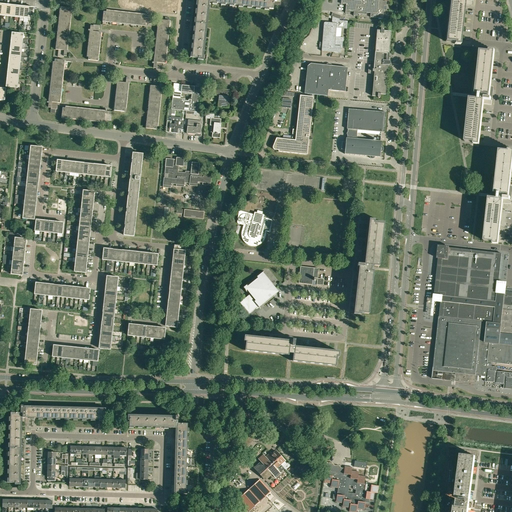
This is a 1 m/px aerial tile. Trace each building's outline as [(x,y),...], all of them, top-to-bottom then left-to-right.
[(198,0),(192,58),(199,59),(199,60),(203,60),(210,3),(274,10),(274,6),(284,7),(284,6),(280,6),(280,0),(198,0)] [(343,0),(347,0),(347,4),(346,4),(345,13),(350,13),(350,9),(354,10),(353,16),(358,16),(358,12),(362,12),(362,14),(366,15),(367,11),(371,11),(370,17),(378,18),(378,19),(383,20),(384,9),(382,9),(382,5),(386,6),(386,1),(381,1),(380,0),(343,0)] [(450,0),(446,42),(459,43),(463,4),(472,5),(473,1),(472,0),(471,0),(450,0)] [(58,57),(64,57),(64,56),(66,56),(67,52),(69,52),(69,51),(67,51),(71,11),(71,8),(60,7),(56,50),(58,50),(58,57)] [(146,13),(146,15),(106,11),(106,12),(103,12),(102,22),(145,26),(145,24),(152,25),(153,19),(152,18),(152,16),(148,15),(148,14),(146,13)] [(348,21),(340,20),(340,19),(332,16),(332,23),(325,22),(324,24),(321,51),(335,52),(335,46),(341,46),(342,46),(343,37),(336,37),(336,28),(347,29),(348,21)] [(170,21),(169,21),(170,18),(166,17),(165,20),(159,20),(159,23),(158,23),(154,63),(152,62),(152,64),(154,64),(153,68),(156,68),(156,69),(162,70),(163,63),(165,64),(170,21)] [(87,60),(98,61),(101,33),(99,32),(99,25),(93,25),(93,26),(90,26),(90,30),(88,30),(88,31),(90,31),(87,60)] [(390,50),(390,49),(389,49),(391,32),(384,31),(384,29),(384,28),(383,28),(383,27),(382,28),(381,28),(381,29),(377,29),(377,37),(376,50),(375,53),(384,53),(384,52),(387,52),(389,52),(390,52),(390,51),(390,50)] [(476,94),(475,95),(475,98),(470,98),(465,141),(478,142),(482,104),(491,105),(492,100),(491,100),(491,97),(490,97),(490,95),(490,94),(491,94),(492,93),(492,92),(492,91),(492,90),(492,89),(491,89),(491,88),(491,86),(489,86),(493,51),(480,50),(478,77),(473,76),(471,93),(476,94)] [(386,60),(387,52),(384,52),(384,53),(375,53),(375,57),(374,57),(373,65),(369,65),(368,74),(374,74),(372,96),(377,96),(377,97),(378,97),(378,98),(379,98),(380,98),(380,97),(381,94),(385,95),(388,65),(389,65),(390,64),(390,63),(390,62),(390,61),(389,61),(386,60)] [(65,60),(55,59),(54,59),(49,102),(48,102),(47,102),(47,103),(49,103),(48,107),(51,108),(51,109),(50,113),(55,114),(55,109),(57,110),(57,107),(58,103),(60,103),(61,96),(62,89),(62,82),(63,75),(64,68),(65,60)] [(345,92),(348,68),(333,66),(332,65),(331,64),(330,64),(329,64),(328,64),(327,64),(326,64),(325,65),(311,64),(307,66),(304,94),(328,96),(328,90),(345,92)] [(120,82),(117,82),(114,111),(126,112),(129,83),(130,84),(131,82),(129,82),(129,78),(127,77),(127,76),(121,76),(120,82)] [(151,86),(147,121),(146,128),(158,130),(162,87),(164,87),(164,86),(162,86),(163,82),(160,81),(160,80),(154,79),(153,86),(151,86)] [(174,84),(171,110),(186,111),(188,111),(189,104),(191,104),(191,100),(189,100),(189,101),(185,101),(185,99),(181,99),(181,93),(182,92),(181,92),(182,87),(180,87),(180,85),(174,84)] [(181,93),(192,94),(197,95),(198,93),(194,92),(194,87),(186,86),(182,86),(182,87),(181,92),(182,92),(181,93)] [(192,94),(191,100),(191,104),(189,104),(188,111),(198,112),(200,93),(201,87),(194,86),(194,87),(194,92),(198,93),(197,95),(192,94)] [(220,100),(219,107),(228,108),(230,90),(213,88),(212,95),(219,96),(219,100),(220,100)] [(276,138),(273,147),(273,148),(273,149),(274,149),(274,150),(275,150),(278,150),(278,152),(307,155),(307,153),(313,97),(301,96),(300,95),(296,130),(293,129),(292,140),(276,138)] [(63,108),(61,118),(104,123),(105,120),(111,121),(112,115),(111,115),(111,112),(107,111),(107,110),(106,110),(105,111),(63,106),(63,108)] [(345,154),(370,156),(370,157),(370,158),(371,158),(372,159),(373,159),(374,158),(375,158),(375,157),(375,156),(380,157),(380,152),(381,152),(381,151),(382,151),(383,151),(383,150),(383,149),(383,148),(383,147),(382,147),(382,146),(381,146),(381,141),(376,141),(377,140),(376,139),(376,138),(375,138),(374,138),(373,138),(372,138),(371,139),(371,140),(357,139),(357,130),(384,132),(386,112),(348,109),(347,129),(348,129),(347,138),(346,138),(346,142),(342,142),(341,149),(345,150),(345,154)] [(210,118),(210,119),(210,126),(213,126),(212,138),(220,138),(221,123),(220,123),(221,119),(213,118),(214,114),(206,113),(206,117),(210,118)] [(181,134),(181,130),(181,127),(184,128),(184,130),(185,122),(182,121),(182,122),(175,121),(174,124),(170,124),(171,121),(167,120),(166,132),(181,134)] [(202,121),(198,121),(188,120),(187,134),(196,135),(196,136),(200,137),(202,121)] [(496,198),(494,197),(489,197),(484,240),(497,242),(501,203),(510,204),(511,199),(510,199),(510,197),(509,197),(509,194),(510,194),(510,193),(511,193),(511,192),(511,191),(511,190),(511,189),(510,188),(510,186),(508,185),(511,151),(499,149),(495,193),(497,193),(496,198)] [(133,153),(131,170),(141,171),(142,154),(133,153)] [(190,185),(203,187),(203,185),(210,185),(213,161),(202,160),(201,165),(199,165),(200,163),(192,162),(191,172),(185,171),(185,173),(178,172),(179,166),(183,166),(184,158),(177,158),(176,160),(166,159),(165,167),(165,173),(164,178),(163,187),(171,188),(171,184),(176,184),(176,186),(189,188),(190,185)] [(131,170),(129,186),(139,187),(141,171),(131,170)] [(128,202),(137,203),(139,187),(129,186),(128,202)] [(128,202),(126,219),(135,220),(137,203),(128,202)] [(204,212),(184,210),(184,216),(184,217),(203,219),(204,212)] [(238,224),(243,226),(242,232),(241,233),(241,234),(241,235),(242,236),(242,238),(243,240),(243,241),(244,242),(245,243),(246,244),(247,244),(247,245),(248,245),(249,246),(250,246),(251,246),(252,246),(254,246),(255,246),(256,246),(257,245),(258,245),(259,244),(260,243),(261,243),(261,242),(262,242),(263,240),(264,239),(264,238),(264,237),(269,219),(263,217),(264,215),(262,214),(263,212),(257,210),(257,213),(254,212),(254,215),(239,210),(237,222),(237,223),(238,224)] [(135,220),(126,219),(124,235),(134,236),(135,220)] [(368,220),(368,224),(364,260),(357,259),(356,264),(357,264),(357,266),(356,266),(354,270),(358,272),(353,314),(356,314),(356,313),(367,314),(372,270),(370,270),(371,266),(378,267),(383,223),(371,222),(372,220),(368,220)] [(178,246),(176,245),(175,245),(174,254),(184,255),(185,246),(182,246),(181,244),(182,243),(181,243),(180,243),(179,243),(178,243),(179,243),(178,246)] [(511,292),(504,291),(504,293),(500,293),(497,292),(501,257),(501,253),(449,247),(439,246),(438,258),(434,294),(434,295),(442,296),(441,301),(440,302),(439,317),(432,378),(454,381),(476,383),(477,375),(481,375),(486,376),(485,381),(486,381),(487,381),(493,382),(495,382),(497,382),(503,383),(504,382),(504,383),(504,388),(504,386),(505,388),(511,388),(511,372),(510,373),(506,372),(496,371),(497,367),(491,366),(492,362),(497,363),(502,363),(507,364),(511,364),(511,292)] [(312,285),(317,285),(320,285),(323,286),(324,281),(324,279),(321,279),(318,279),(318,277),(318,274),(318,272),(319,270),(319,269),(306,267),(300,267),(300,273),(299,283),(312,285)] [(249,295),(239,303),(249,314),(256,309),(258,307),(277,291),(263,274),(262,273),(257,277),(258,278),(248,285),(247,284),(243,288),(247,292),(248,291),(255,301),(254,301),(249,295)] [(295,340),(294,339),(293,339),(293,338),(292,338),(291,338),(291,337),(290,337),(289,337),(288,337),(288,339),(287,339),(287,340),(286,340),(245,336),(245,339),(246,339),(245,350),(288,355),(288,353),(293,353),(292,360),(336,365),(337,354),(338,354),(338,351),(299,347),(300,339),(295,339),(295,340)] [(9,476),(9,483),(15,483),(19,483),(21,483),(21,476),(21,475),(21,469),(21,467),(22,461),(22,459),(22,449),(22,447),(22,442),(22,440),(22,434),(22,433),(23,426),(23,425),(23,417),(32,417),(35,417),(42,418),(43,418),(49,418),(51,418),(57,418),(58,418),(64,418),(66,418),(72,418),(73,418),(79,419),(81,419),(87,419),(88,419),(94,419),(97,419),(99,419),(104,419),(104,409),(104,407),(23,405),(21,405),(21,412),(11,412),(10,421),(10,425),(10,432),(10,433),(10,439),(10,440),(10,446),(10,447),(10,452),(9,454),(9,461),(9,462),(9,468),(9,469),(9,475),(9,476)] [(178,416),(175,416),(128,414),(128,420),(129,420),(129,426),(175,427),(174,495),(179,495),(179,493),(186,494),(188,423),(178,423),(178,416)] [(140,461),(148,461),(148,449),(141,449),(138,449),(138,461),(140,461)] [(285,461),(275,451),(272,454),(270,452),(270,453),(280,465),(281,464),(285,461)] [(281,464),(280,465),(270,453),(266,457),(263,455),(258,459),(261,461),(254,468),(265,480),(271,474),(275,477),(285,469),(281,464)] [(461,453),(456,497),(457,497),(456,501),(451,500),(449,511),(468,511),(469,508),(469,503),(471,491),(475,455),(461,453)] [(342,507),(342,508),(343,508),(343,507),(344,506),(350,507),(349,511),(355,511),(357,511),(358,511),(357,511),(357,510),(357,508),(363,509),(363,510),(364,510),(364,511),(365,510),(365,509),(365,508),(364,508),(365,502),(368,503),(369,499),(372,500),(372,501),(373,501),(374,501),(374,500),(374,499),(373,499),(374,493),(378,493),(379,486),(367,484),(367,483),(365,483),(365,484),(364,483),(365,477),(358,476),(358,472),(351,471),(352,467),(345,466),(344,470),(341,470),(341,468),(339,466),(334,465),(332,463),(327,462),(324,481),(323,481),(323,482),(323,483),(324,483),(325,483),(325,482),(331,483),(331,485),(330,485),(329,485),(329,486),(329,487),(330,487),(331,487),(332,486),(338,487),(337,494),(333,494),(333,499),(336,499),(336,501),(335,501),(335,502),(335,503),(336,503),(337,503),(337,502),(343,503),(343,505),(342,505),(341,506),(341,507),(342,507)] [(308,464),(307,464),(301,470),(303,472),(310,466),(308,464)] [(249,511),(253,508),(260,502),(270,492),(259,480),(238,499),(249,511)] [(230,498),(222,495),(219,503),(227,506),(230,498)]
